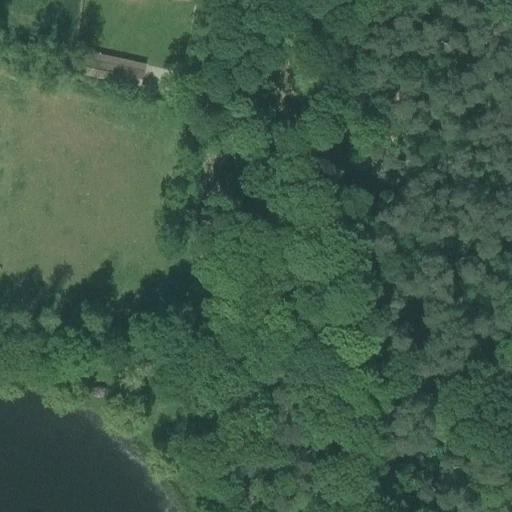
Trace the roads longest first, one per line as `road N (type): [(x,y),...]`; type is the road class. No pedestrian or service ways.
road 1 (track): [(283,0),(358,511)]
road 2 (track): [(332,331),(153,350),(0,345)]
